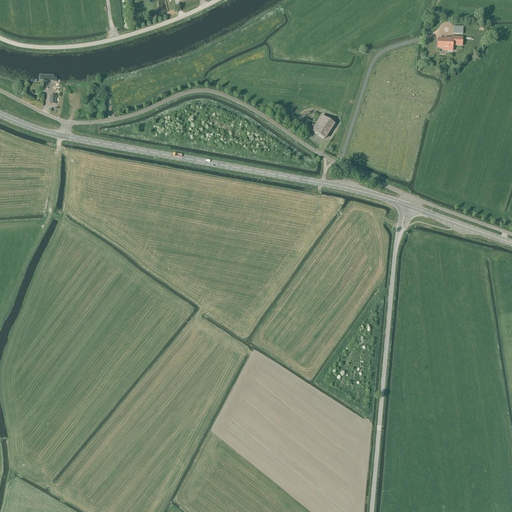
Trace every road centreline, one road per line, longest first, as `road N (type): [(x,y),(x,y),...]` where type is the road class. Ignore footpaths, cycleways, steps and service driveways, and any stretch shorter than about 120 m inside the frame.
road 1 (unclassified): [(371,511),(394,254),(408,206)]
road 2 (unclassified): [(66,122),(125,117),(184,93),(213,92),(324,156)]
road 3 (secondary): [(321,183),(62,136)]
road 4 (unclassified): [(216,0),(87,45),(33,47),(0,38)]
